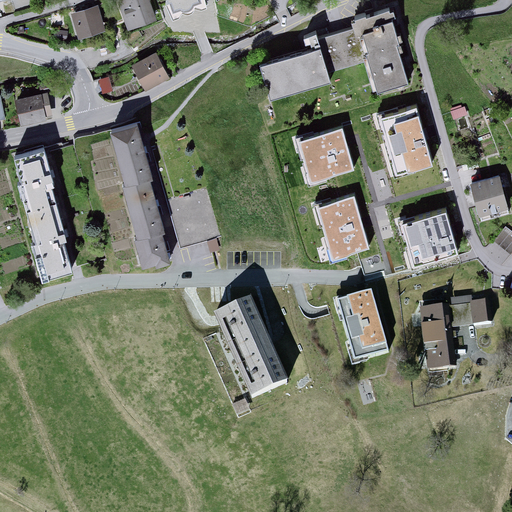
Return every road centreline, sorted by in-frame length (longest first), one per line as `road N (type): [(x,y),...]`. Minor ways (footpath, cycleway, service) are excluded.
road 1 (residential): [(0,313),(93,283),(356,275)]
road 2 (residential): [(94,116),(144,99),(339,0)]
road 3 (unknown): [(256,277),(286,286),(316,318),(346,320),(360,350)]
road 4 (residential): [(0,43),(76,67),(94,116)]
